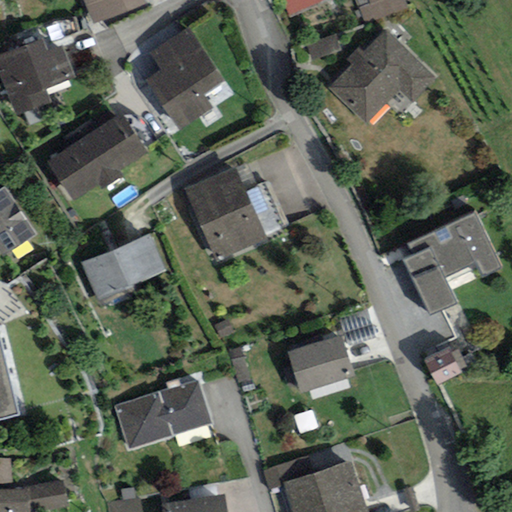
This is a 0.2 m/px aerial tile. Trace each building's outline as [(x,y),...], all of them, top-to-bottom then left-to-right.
[(84,0),(93,23),(146,1),(145,0),(84,0)] [(407,5),(405,0),(355,0),(364,22),(407,5)] [(225,78),(190,25),(151,51),(161,66),(144,77),(179,129),(213,106),(204,92),(225,78)] [(436,76),(385,27),(364,49),(359,45),(347,59),(351,63),(328,86),(366,123),(400,89),(413,101),(436,76)] [(43,32),(0,50),(0,76),(16,113),(50,99),(44,85),(74,72),(61,41),(49,47),(43,32)] [(229,82),(211,92),(217,104),(236,94),(229,82)] [(122,111),(47,160),(72,199),(100,181),(104,186),(124,172),(121,168),(148,150),(122,111)] [(236,166),(186,187),(217,258),(267,237),(236,166)] [(5,187),(0,190),(0,247),(4,254),(36,233),(5,187)] [(413,253),(402,258),(430,315),(460,301),(446,274),(476,259),(482,273),(502,264),(475,209),(407,242),(413,253)] [(149,230),(81,262),(99,300),(167,267),(149,230)] [(341,332),(287,350),(300,390),(354,372),(341,332)] [(0,416),(19,412),(0,340),(0,416)] [(459,346),(429,359),(440,383),(470,369),(459,346)] [(198,378),(115,405),(130,448),(212,421),(198,378)] [(373,511),(352,444),(262,473),(274,511),(373,511)] [(31,486),(0,488),(0,511),(32,511),(69,503),(62,478),(31,486)] [(228,511),(225,491),(162,502),(163,511),(228,511)] [(141,511),(139,498),(108,503),(109,511),(141,511)]
